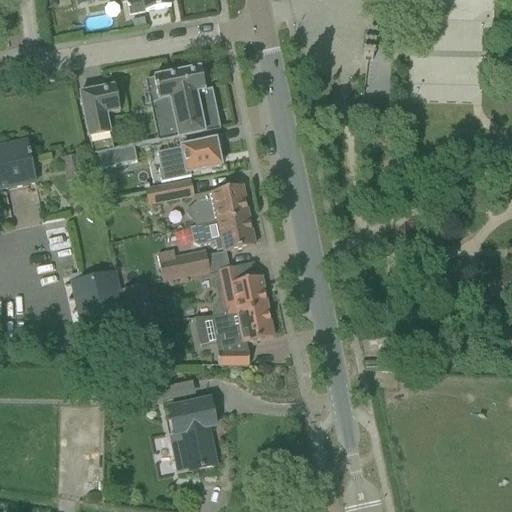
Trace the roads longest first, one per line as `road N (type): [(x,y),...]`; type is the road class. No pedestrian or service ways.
road 1 (tertiary): [(360,511),(257,24)]
road 2 (residential): [(0,69),(257,24)]
